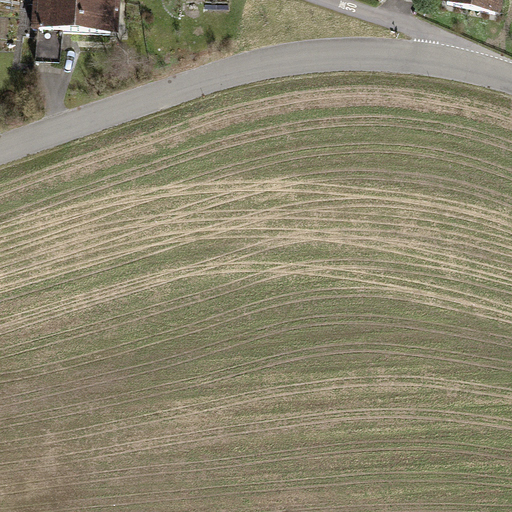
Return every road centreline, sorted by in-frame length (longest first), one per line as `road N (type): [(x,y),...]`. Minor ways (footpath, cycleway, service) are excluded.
road 1 (tertiary): [(0,150),(277,63),(361,56),(491,73)]
road 2 (residential): [(491,73),(436,37),(325,0)]
